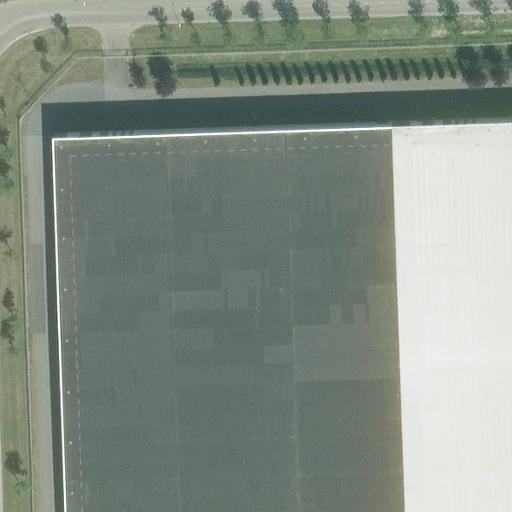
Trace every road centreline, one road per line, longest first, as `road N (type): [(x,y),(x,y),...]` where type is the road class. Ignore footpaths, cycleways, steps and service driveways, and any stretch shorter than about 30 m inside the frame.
road 1 (unknown): [(114,11),(109,91),(61,103),(37,140),(32,167),(41,511)]
road 2 (tertiary): [(460,0),(41,14),(0,23)]
road 3 (unknown): [(511,73),(109,91)]
